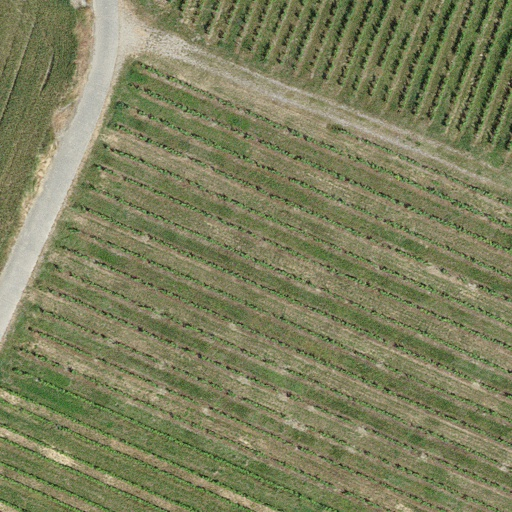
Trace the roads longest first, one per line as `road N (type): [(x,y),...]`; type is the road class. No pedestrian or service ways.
road 1 (track): [(109,37),(156,43),(511,179)]
road 2 (track): [(108,0),(103,72),(0,317)]
